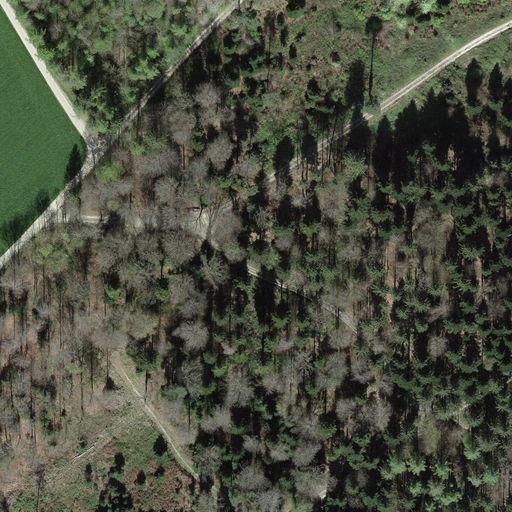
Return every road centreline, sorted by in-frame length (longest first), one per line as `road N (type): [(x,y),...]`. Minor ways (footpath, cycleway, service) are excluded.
road 1 (track): [(46,212),(195,225),(225,252),(343,315),(442,415)]
road 2 (track): [(511,22),(195,225)]
road 3 (track): [(14,244),(175,453),(241,511)]
road 4 (track): [(298,511),(511,377)]
road 5 (track): [(238,0),(100,150)]
road 6 (track): [(3,0),(100,150)]
road 7 (track): [(100,150),(0,257)]
